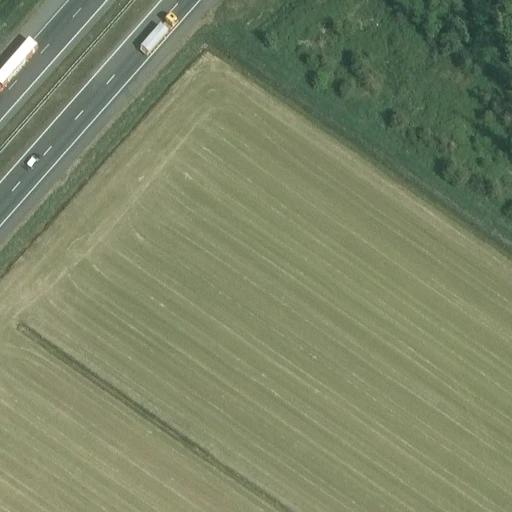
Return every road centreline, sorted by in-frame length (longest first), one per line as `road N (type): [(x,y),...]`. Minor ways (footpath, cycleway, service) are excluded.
road 1 (motorway): [(0,203),(179,0)]
road 2 (motorway): [(89,0),(0,101)]
